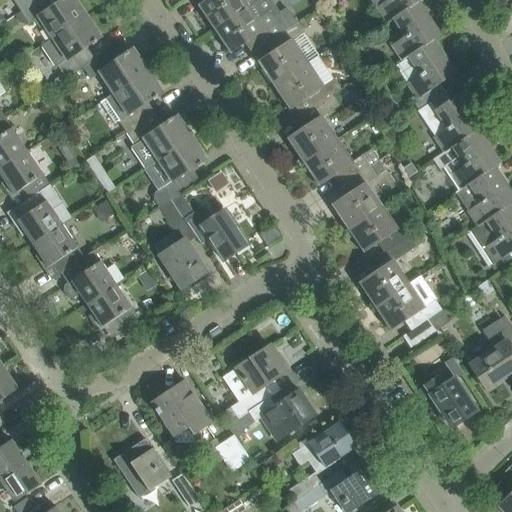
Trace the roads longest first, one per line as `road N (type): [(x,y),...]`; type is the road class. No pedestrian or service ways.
road 1 (residential): [(307,275),(299,228),(145,0)]
road 2 (residential): [(63,389),(126,372),(256,285),(307,275)]
road 3 (residential): [(443,502),(321,321),(307,275)]
road 4 (residential): [(63,389),(66,448),(103,511)]
road 5 (residential): [(0,287),(63,389)]
